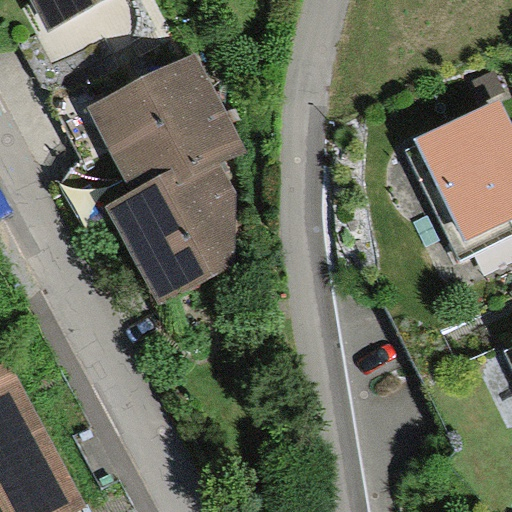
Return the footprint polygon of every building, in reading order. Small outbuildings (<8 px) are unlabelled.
[(29,0),(39,21),(83,0),(29,0)] [(187,63),(90,112),(135,199),(111,212),(156,300),(224,266),(225,197),(207,162),(232,149),(187,63)] [(511,139),(499,110),(411,148),(453,247),(511,222),(511,139)] [(511,342),(499,348),(511,375),(511,342)] [(0,511),(76,511),(92,504),(18,367),(6,374),(0,362),(0,511)]
